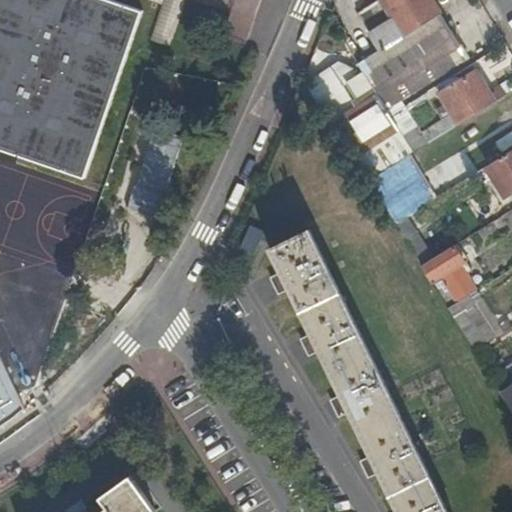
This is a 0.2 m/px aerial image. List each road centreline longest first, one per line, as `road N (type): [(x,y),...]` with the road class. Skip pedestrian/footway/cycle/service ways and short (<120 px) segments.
road 1 (residential): [(161,311),(195,254),(310,0)]
road 2 (residential): [(290,511),(161,311)]
road 3 (residential): [(0,452),(161,311)]
road 4 (unknown): [(300,422),(228,317),(185,271)]
